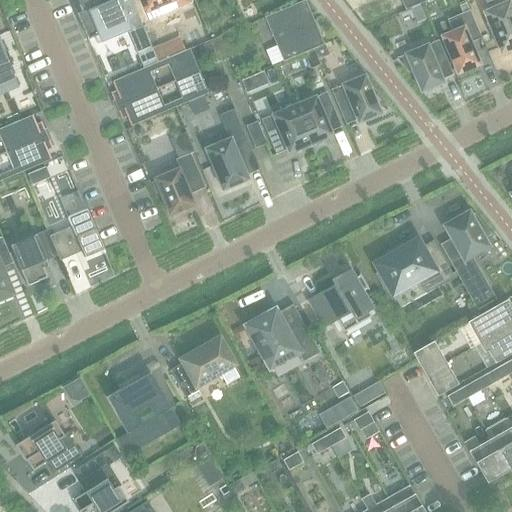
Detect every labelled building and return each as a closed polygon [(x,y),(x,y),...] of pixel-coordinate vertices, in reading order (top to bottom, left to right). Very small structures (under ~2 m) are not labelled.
[(115,105),(198,70),(188,48),(157,62),(131,1),(120,5),(117,0),(78,0),(97,44),(127,31),(143,68),(111,81),(115,91),(111,92),(111,91),(110,92),(115,105)] [(139,0),(143,9),(156,3),(161,15),(190,2),(189,0),(139,0)] [(305,0),(264,17),(283,61),(304,52),(313,49),(323,44),(305,0)] [(427,0),(400,0),(405,10),(427,0)] [(511,0),(506,0),(507,2),(483,12),(500,53),(511,47),(511,0)] [(419,5),(411,9),(417,23),(425,19),(419,5)] [(457,74),(479,65),(470,43),(479,38),(480,40),(481,39),(469,10),(446,19),(452,31),(440,36),(457,74)] [(202,26),(185,33),(191,48),(208,41),(202,26)] [(175,27),(149,34),(152,47),(179,39),(175,27)] [(0,84),(15,78),(3,50),(4,50),(0,39),(0,84)] [(411,70),(420,92),(443,83),(441,79),(452,75),(438,40),(404,54),(405,55),(398,58),(397,57),(396,58),(408,73),(410,72),(409,71),(411,70)] [(209,42),(196,47),(200,58),(213,52),(209,42)] [(320,65),(313,49),(304,52),(311,68),(320,65)] [(207,92),(198,70),(115,105),(121,119),(122,119),(122,118),(126,116),(130,125),(207,92)] [(330,90),(345,124),(356,120),(357,123),(380,113),(386,110),(387,110),(388,109),(376,94),(375,95),(375,96),(373,97),(364,75),(330,90)] [(255,87),(244,91),(249,103),(260,99),(255,87)] [(272,115),(261,119),(275,154),(286,150),(288,153),(293,150),(295,153),(326,139),(325,137),(331,134),(330,131),(341,127),(326,92),(293,106),(290,98),(269,106),(272,115)] [(222,189),(247,179),(239,160),(252,155),(233,109),(219,115),(227,133),(219,136),(216,144),(205,149),(222,189)] [(0,128),(0,154),(46,135),(41,121),(39,122),(40,123),(36,124),(32,115),(0,128)] [(255,148),(267,144),(257,121),(246,126),(255,148)] [(52,148),(46,135),(0,154),(0,180),(51,159),(47,150),(51,148),(51,149),(52,148)] [(153,179),(154,181),(151,182),(156,193),(158,192),(168,215),(177,212),(178,213),(185,210),(185,208),(194,205),(189,194),(204,187),(190,153),(175,159),(178,168),(153,179)] [(45,167),(28,174),(32,184),(49,176),(45,167)] [(67,217),(71,227),(49,236),(59,260),(81,251),(84,257),(102,249),(77,191),(76,191),(84,210),(67,217)] [(488,246),(484,238),(489,234),(490,235),(491,234),(474,213),(472,214),(473,214),(471,215),(468,211),(442,225),(450,238),(439,244),(476,309),(495,298),(494,297),(493,298),(469,257),(488,246)] [(9,245),(26,286),(47,277),(43,268),(48,266),(46,260),(57,255),(46,230),(9,245)] [(0,299),(12,294),(1,267),(12,263),(1,237),(0,237),(0,299)] [(401,242),(384,252),(387,257),(375,264),(379,271),(374,274),(383,290),(388,287),(392,293),(417,279),(425,293),(454,277),(433,240),(420,247),(416,240),(404,247),(401,242)] [(354,273),(306,300),(322,328),(336,320),(343,332),(371,317),(368,312),(373,309),(363,291),(366,289),(367,290),(369,290),(360,274),(359,275),(359,276),(356,278),(354,273)] [(511,307),(507,299),(467,322),(479,344),(511,324),(511,307)] [(274,309),(244,326),(269,369),(297,353),(302,362),(319,353),(292,304),(276,313),(274,309)] [(511,324),(479,344),(484,352),(487,351),(494,363),(511,353),(511,324)] [(445,348),(454,364),(475,352),(466,336),(445,348)] [(181,363),(169,370),(185,397),(198,390),(195,386),(220,373),(226,384),(238,377),(232,366),(234,364),(218,337),(179,359),(181,363)] [(433,341),(412,353),(425,375),(445,363),(433,341)] [(511,358),(503,364),(508,374),(511,372),(511,358)] [(445,363),(425,375),(437,396),(457,384),(445,363)] [(503,364),(488,373),(494,383),(508,374),(503,364)] [(150,372),(106,397),(126,433),(154,417),(164,434),(180,425),(171,408),(170,408),(150,372)] [(475,380),(460,388),(466,398),(481,390),(475,380)] [(341,383),(333,388),(338,398),(347,393),(341,383)] [(48,395),(56,410),(77,398),(69,384),(48,395)] [(460,388),(446,396),(452,406),(465,399),(466,398),(460,388)] [(363,390),(352,396),(359,407),(370,401),(363,390)] [(350,397),(334,406),(342,420),(358,411),(350,397)] [(353,420),(359,430),(373,422),(367,412),(353,420)] [(126,433),(116,439),(126,456),(164,434),(154,417),(126,433)] [(506,418),(484,430),(489,439),(507,470),(511,467),(511,428),(511,427),(506,418)] [(34,432),(16,444),(32,471),(48,461),(55,472),(80,456),(66,433),(61,436),(52,421),(46,425),(44,422),(33,430),(34,432)] [(339,428),(325,436),(330,446),(345,438),(339,428)] [(330,446),(325,436),(310,444),(316,454),(330,446)] [(474,436),(463,442),(486,482),(507,470),(489,439),(479,445),(474,436)] [(196,447),(195,453),(199,460),(210,454),(203,443),(196,447)] [(88,490),(72,499),(80,511),(111,511),(126,503),(116,488),(121,485),(108,465),(121,457),(114,445),(75,469),(88,490)] [(288,470),(303,462),(297,452),(282,460),(288,470)] [(281,465),(277,458),(266,464),(270,471),(281,465)] [(210,459),(197,467),(205,478),(217,470),(210,459)] [(243,487),(239,479),(228,485),(232,493),(243,487)] [(423,511),(409,485),(387,497),(395,511),(423,511)] [(369,494),(361,498),(367,509),(368,511),(395,511),(387,497),(375,504),(369,494)] [(153,511),(147,501),(128,511),(153,511)]
